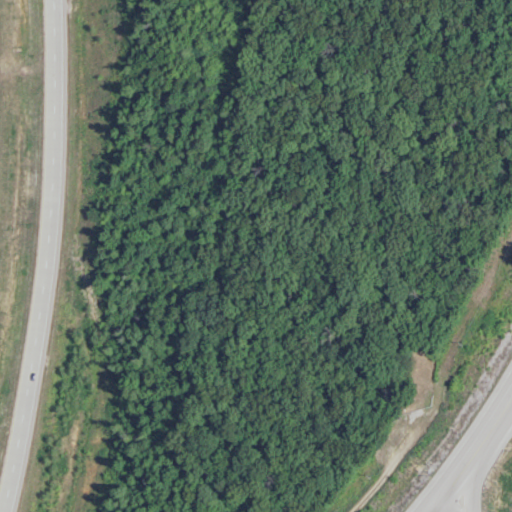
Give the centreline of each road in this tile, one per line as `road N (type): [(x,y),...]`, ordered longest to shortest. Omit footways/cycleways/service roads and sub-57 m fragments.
road 1 (trunk): [(16,511),(41,359),(47,0)]
road 2 (secondary): [(428,511),(511,395)]
